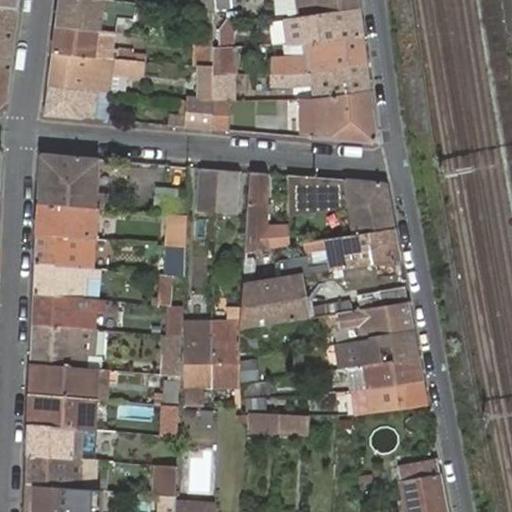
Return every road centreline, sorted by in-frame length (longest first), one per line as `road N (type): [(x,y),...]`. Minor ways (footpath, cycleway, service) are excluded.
road 1 (residential): [(21,135),(372,163),(398,158)]
road 2 (residential): [(21,135),(4,511)]
road 3 (residential): [(398,158),(462,511)]
road 4 (residential): [(376,0),(398,158)]
road 5 (residential): [(39,0),(21,135)]
